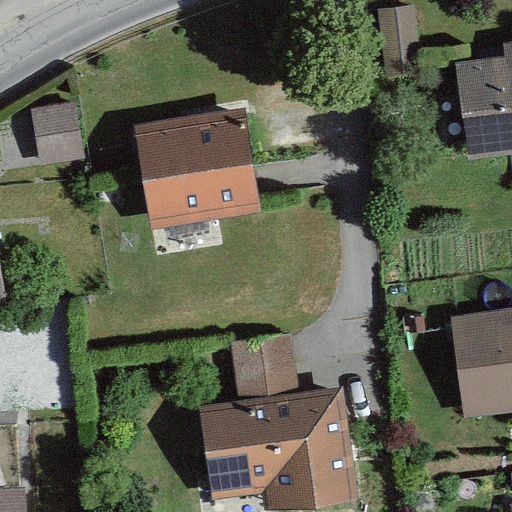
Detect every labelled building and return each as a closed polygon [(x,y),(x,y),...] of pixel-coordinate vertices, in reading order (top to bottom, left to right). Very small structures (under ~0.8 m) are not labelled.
[(511,54),(468,58),(478,149),(511,145),(511,38),(511,39),(511,47),(511,54)] [(75,101),(35,107),(43,162),(83,156),(75,101)] [(144,118),(157,219),(270,205),(257,104),(144,118)] [(0,163),(41,158),(34,110),(0,114),(0,163)] [(0,297),(12,295),(0,219),(0,297)] [(468,412),(511,407),(511,302),(458,308),(468,412)] [(273,499),(365,487),(352,381),(302,387),(295,331),(236,338),(243,397),(200,403),(211,490),(271,482),(273,499)] [(0,479),(0,511),(37,511),(36,478),(0,479)]
